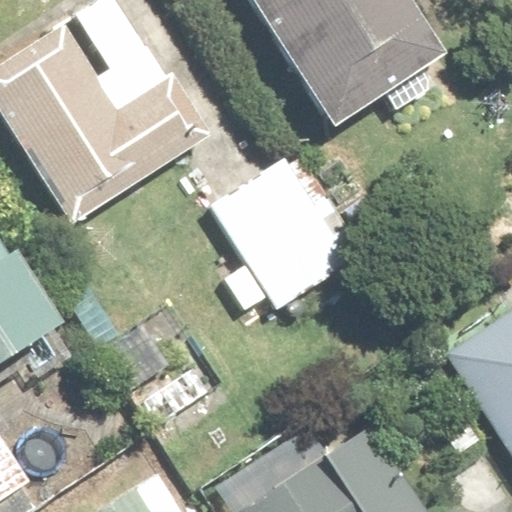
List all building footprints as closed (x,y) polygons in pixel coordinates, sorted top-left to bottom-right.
[(435,73),(389,0),(231,0),(323,144),(435,73)] [(106,126),(56,37),(0,68),(0,126),(63,238),(197,163),(160,96),(106,126)] [(358,266),(287,164),(208,219),(245,272),(221,289),(255,338),(358,266)] [(0,511),(1,511),(30,494),(0,447),(0,373),(52,340),(0,260),(0,511)] [(511,325),(448,364),(511,470),(511,325)] [(207,501),(214,511),(410,511),(364,439),(311,472),(295,446),(207,501)] [(173,511),(156,486),(116,511),(173,511)]
